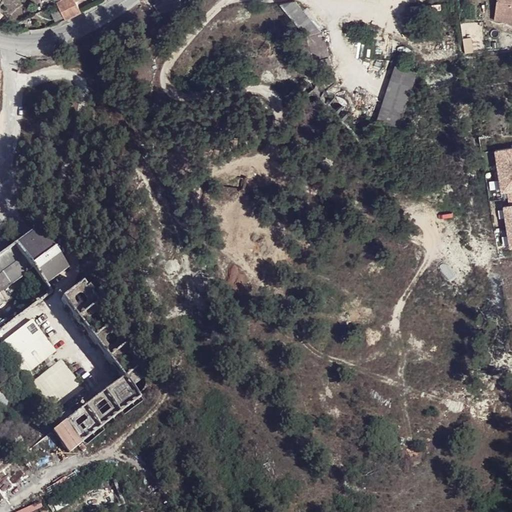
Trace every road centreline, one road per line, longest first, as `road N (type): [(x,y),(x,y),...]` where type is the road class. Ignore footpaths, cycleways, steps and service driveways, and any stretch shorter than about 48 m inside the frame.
road 1 (unknown): [(11,94),(60,75),(85,88),(61,199),(72,244),(69,282),(54,302)]
road 2 (unclassified): [(17,42),(0,188)]
